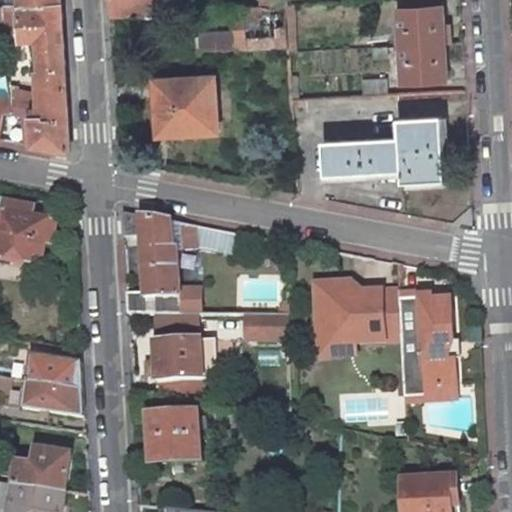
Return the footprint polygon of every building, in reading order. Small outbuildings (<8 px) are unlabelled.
[(67,151),(58,0),(32,0),(17,1),(2,2),(3,30),(36,29),(41,113),(35,113),(27,113),(29,143),(67,151)] [(109,0),(111,12),(162,10),(161,0),(109,0)] [(243,0),(243,3),(199,6),(202,48),(285,43),(289,40),(286,3),(285,0),(243,0)] [(299,51),(295,2),(286,3),(289,40),(285,43),(285,52),(299,51)] [(444,8),(400,11),(402,44),(446,41),(444,8)] [(446,41),(402,44),(404,80),(449,78),(446,41)] [(302,93),(299,51),(285,52),(289,100),(302,99),(302,93)] [(214,71),(159,74),(162,128),(218,124),(214,71)] [(34,94),(5,87),(6,92),(6,95),(6,108),(27,113),(35,113),(34,94)] [(397,137),(323,143),(326,174),(399,169),(400,181),(445,178),(442,117),(395,121),(397,137)] [(32,206),(7,202),(5,211),(1,211),(0,219),(0,255),(39,264),(45,238),(52,239),(55,221),(49,221),(49,217),(31,214),(32,206)] [(252,315),(292,316),(292,282),(182,286),(180,261),(175,260),(173,242),(172,220),(124,211),(126,233),(143,233),(146,290),(129,291),(130,313),(252,315)] [(239,233),(172,220),(173,242),(234,252),(239,233)] [(356,280),(319,281),(321,321),(332,320),(333,343),(359,341),(389,340),(387,289),(367,290),(367,297),(357,298),(356,290),(356,280)] [(402,288),(387,289),(389,340),(404,339),(402,291),(402,288)] [(367,290),(356,290),(357,298),(367,297),(367,290)] [(404,339),(407,399),(424,398),(438,382),(459,381),(457,356),(451,356),(450,340),(457,340),(456,338),(454,296),(434,297),(434,292),(421,293),(421,290),(402,291),(404,339)] [(292,316),(252,315),(252,342),(292,341),(292,316)] [(332,320),(321,321),(322,354),(360,353),(359,341),(333,343),(332,320)] [(217,338),(158,340),(161,392),(161,394),(205,403),(204,377),(219,377),(217,338)] [(464,355),(463,339),(457,340),(450,340),(451,356),(457,356),(464,355)] [(82,359),(31,351),(27,377),(83,386),(82,359)] [(0,383),(9,385),(11,374),(0,372),(0,383)] [(23,403),(85,414),(83,386),(27,377),(23,403)] [(424,398),(459,396),(459,381),(438,382),(424,398)] [(171,408),(151,409),(154,461),(204,458),(200,407),(186,408),(186,403),(171,404),(171,408)] [(64,487),(69,452),(33,446),(31,460),(14,457),(10,479),(26,482),(64,487)] [(404,511),(450,511),(450,505),(450,497),(458,496),(457,475),(403,478),(404,511)] [(7,511),(60,511),(64,487),(26,482),(10,479),(0,477),(0,505),(8,507),(7,511)] [(450,497),(450,505),(459,504),(458,496),(450,497)]
